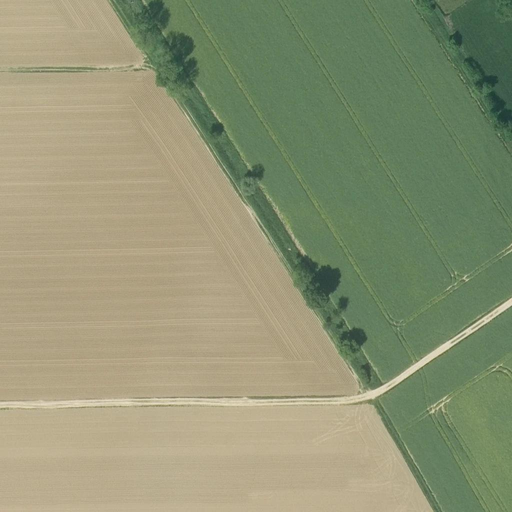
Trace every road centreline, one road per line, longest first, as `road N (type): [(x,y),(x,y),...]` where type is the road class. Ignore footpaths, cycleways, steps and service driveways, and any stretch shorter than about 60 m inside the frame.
road 1 (track): [(511,303),(366,399),(0,404)]
road 2 (track): [(368,398),(154,70)]
road 3 (track): [(511,150),(415,0)]
road 4 (track): [(0,72),(154,70)]
road 5 (track): [(371,396),(435,511)]
